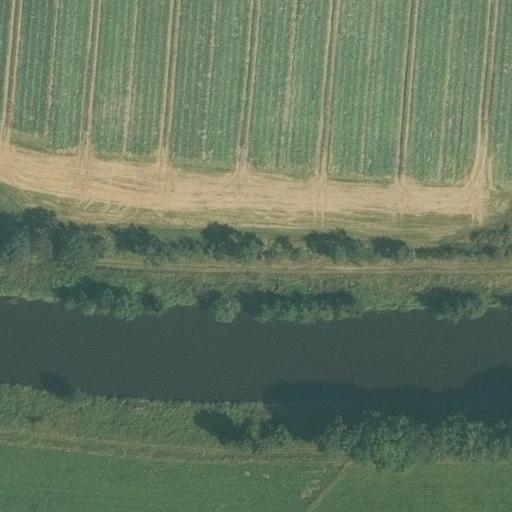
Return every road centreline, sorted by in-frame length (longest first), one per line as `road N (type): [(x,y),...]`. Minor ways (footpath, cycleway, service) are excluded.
road 1 (track): [(0,433),(183,452),(511,452)]
road 2 (track): [(511,266),(318,271),(0,260)]
